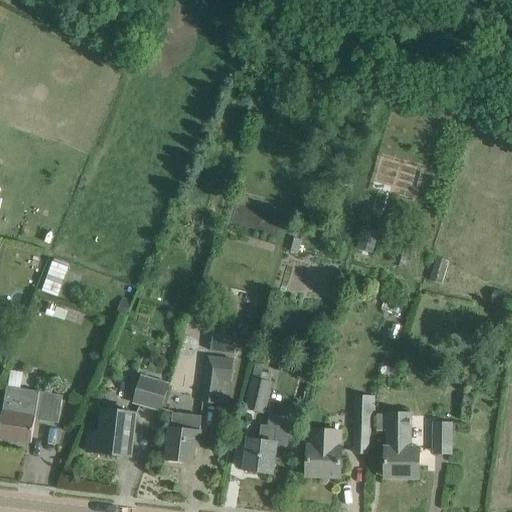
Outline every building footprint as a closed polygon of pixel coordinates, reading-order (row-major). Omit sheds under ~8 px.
[(358,249),(373,254),(381,232),(365,227),(358,249)] [(304,241),(296,238),(292,251),(301,253),(304,241)] [(398,254),(395,264),(404,267),(407,258),(398,254)] [(431,281),(441,284),(448,260),(437,257),(431,281)] [(40,289),(57,295),(67,265),(50,259),(40,289)] [(494,305),(506,307),(508,294),(496,292),(494,305)] [(132,304),(121,299),(115,314),(127,318),(132,304)] [(57,306),(49,303),(46,314),(65,321),(69,311),(57,307),(57,306)] [(229,317),(227,328),(240,331),(244,321),(229,317)] [(213,334),(212,351),(235,354),(237,337),(213,334)] [(106,359),(101,347),(88,353),(94,365),(106,359)] [(235,360),(209,357),(204,403),(218,405),(221,379),(233,380),(235,360)] [(397,369),(383,366),(381,375),(395,378),(397,369)] [(143,376),(136,403),(163,411),(171,383),(143,376)] [(247,408),(266,413),(274,381),(254,376),(247,408)] [(9,387),(8,389),(4,415),(2,415),(0,426),(0,437),(32,443),(35,420),(59,423),(63,396),(9,387)] [(378,395),(356,395),(355,452),(367,452),(368,417),(377,418),(378,395)] [(131,456),(136,423),(137,413),(104,409),(100,433),(90,431),(87,450),(131,456)] [(173,413),(167,460),(193,463),(195,447),(199,447),(203,417),(173,413)] [(386,477),(419,478),(422,448),(413,448),(414,414),(392,414),(392,446),(386,447),(386,477)] [(452,422),(437,422),(436,452),(452,452),(452,422)] [(250,440),(246,470),(273,473),(276,448),(293,449),(294,428),(279,427),(279,426),(262,424),(260,441),(250,440)] [(309,447),(308,475),(341,477),(342,447),(339,447),(340,430),(313,429),(311,447),(309,447)]
